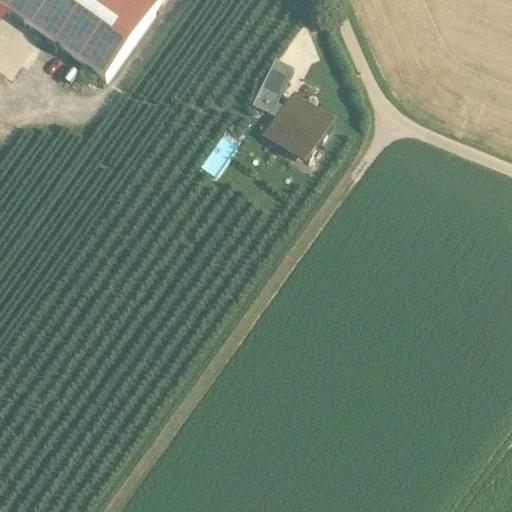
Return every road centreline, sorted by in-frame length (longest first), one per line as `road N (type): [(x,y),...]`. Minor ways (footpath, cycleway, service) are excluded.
road 1 (track): [(387,114),(105,511)]
road 2 (unclassified): [(511,165),(387,114),(340,0)]
